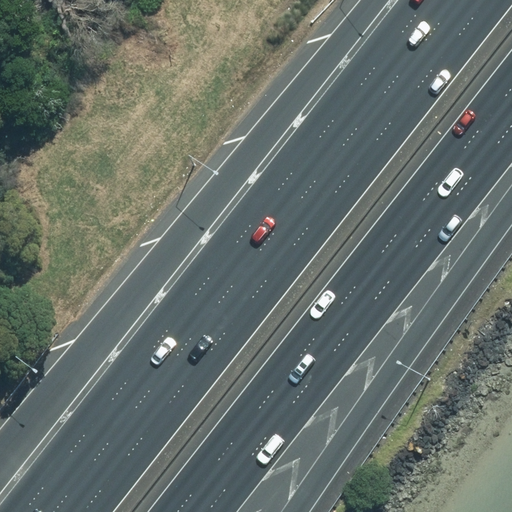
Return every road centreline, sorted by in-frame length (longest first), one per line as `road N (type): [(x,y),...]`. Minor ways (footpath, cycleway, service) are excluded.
road 1 (motorway): [(511,87),(177,511)]
road 2 (motorway): [(231,324),(486,0)]
road 3 (motorway): [(0,510),(231,324)]
road 4 (motorway): [(84,511),(231,324)]
